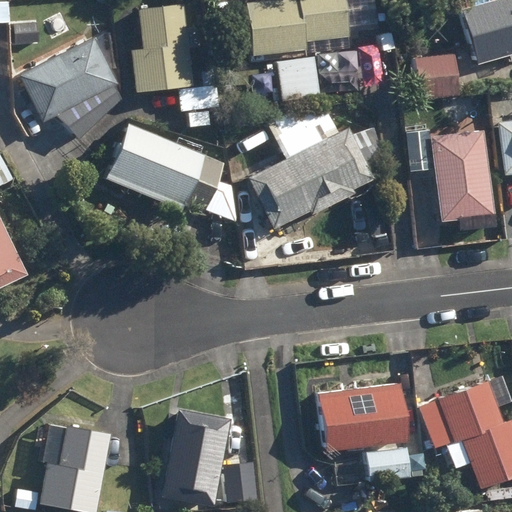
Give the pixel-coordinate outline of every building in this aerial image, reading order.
[(290,0),(249,4),(255,57),(307,51),(307,53),(350,49),(348,37),(350,37),(345,0),(290,0)] [(511,0),(460,0),(478,65),(510,56),(511,63),(511,0)] [(133,53),(139,94),(195,87),(190,51),(201,49),(198,29),(187,31),(185,7),(140,12),(145,51),(133,53)] [(20,77),(44,124),(119,85),(95,38),(20,77)] [(417,60),(422,100),(460,97),(455,56),(417,60)] [(279,63),(285,102),(320,97),(315,59),(279,63)] [(179,91),(182,112),(219,109),(215,71),(201,72),(203,89),(179,91)] [(74,126),(82,135),(89,128),(81,120),(74,126)] [(511,122),(500,124),(505,175),(511,174),(511,122)] [(208,212),(236,224),(232,187),(218,181),(225,164),(130,125),(107,180),(185,212),(186,208),(206,216),(208,212)] [(249,179),(275,230),(311,212),(313,215),(356,194),(353,190),(375,179),(350,128),(249,179)] [(432,138),(443,223),(495,216),(484,132),(432,138)] [(407,144),(408,161),(422,160),(421,144),(407,144)] [(0,178),(4,185),(13,180),(0,156),(0,178)] [(0,290),(28,276),(0,218),(0,290)] [(303,239),(311,253),(325,244),(316,230),(303,239)] [(511,480),(511,421),(505,424),(499,408),(511,403),(511,401),(503,377),(439,400),(453,440),(445,443),(455,470),(472,464),(481,491),(511,480)] [(321,395),(328,452),(410,443),(404,386),(321,395)] [(164,498),(215,507),(232,420),(181,410),(164,498)] [(42,505),(80,511),(97,511),(112,435),(69,427),(62,466),(50,464),(42,505)] [(368,455),(371,483),(411,479),(408,450),(368,455)] [(225,465),(228,503),(257,501),(255,464),(225,465)]
